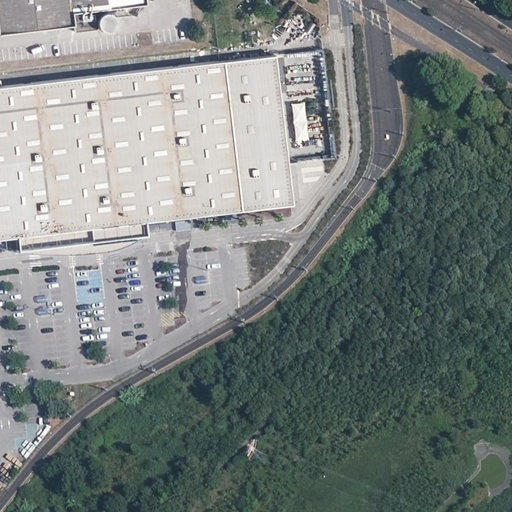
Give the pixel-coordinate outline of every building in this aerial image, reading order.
[(0,0),(0,31),(72,23),(71,11),(92,8),(144,2),(143,0),(0,0)] [(94,27),(92,8),(71,11),(72,23),(73,29),(94,27)] [(94,15),(93,18),(94,22),(97,25),(100,26),(103,27),(106,26),(107,25),(109,24),(111,20),(111,17),(111,14),(109,11),(108,10),(105,9),(102,9),(99,9),(96,12),(94,15)] [(291,204),(275,61),(237,66),(237,59),(0,86),(0,237),(24,235),(50,231),(52,244),(92,239),(90,227),(127,222),(127,223),(128,235),(144,233),(143,221),(239,210),(248,208),(291,204)] [(322,150),(319,98),(291,100),(294,151),(322,150)] [(90,227),(92,239),(110,237),(128,235),(127,223),(90,227)] [(25,247),(52,244),(50,231),(24,235),(25,247)]
